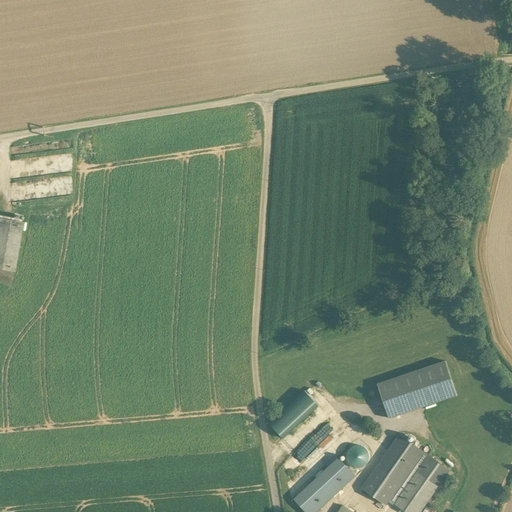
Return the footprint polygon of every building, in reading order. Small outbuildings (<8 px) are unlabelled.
[(27,225),(0,219),(0,265),(16,270),(27,225)] [(445,362),(374,384),(385,420),(456,399),(445,362)] [(420,511),(448,473),(399,437),(360,490),(384,507),(387,504),(398,511),(420,511)] [(330,451),(337,444),(333,441),(326,447),(330,451)] [(342,461),(362,468),(368,450),(349,443),(342,461)] [(339,461),(292,500),(301,511),(316,511),(355,480),(339,461)]
